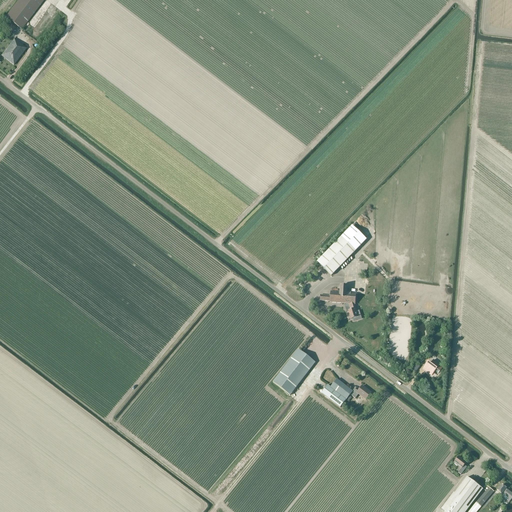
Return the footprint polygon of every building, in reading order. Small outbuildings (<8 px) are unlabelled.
[(18,0),(5,17),(22,30),(44,0),(18,0)] [(23,46),(14,39),(1,56),(14,65),(26,49),(22,47),(23,46)] [(341,237),(317,262),(331,276),(356,251),(366,240),(352,226),(341,237)] [(330,303),(351,305),(352,309),(348,310),(351,320),(357,318),(356,313),(357,312),(355,305),(356,293),(347,292),(348,286),(340,285),(339,292),(331,291),(330,296),(320,295),(320,301),(330,302),(330,303)] [(298,349),(273,382),(290,396),(316,363),(298,349)] [(434,372),(438,374),(443,368),(433,361),(431,364),(428,362),(424,368),(425,369),(426,371),(432,375),(434,372)] [(362,386),(358,391),(355,388),(353,391),(337,379),(331,387),(328,385),(321,393),(340,408),(351,395),(355,399),(358,395),(366,400),(371,393),(362,386)] [(461,475),(465,470),(462,468),(467,463),(459,457),(454,463),(461,469),(458,473),(461,475)] [(442,510),(444,511),(465,511),(483,490),(467,477),(442,510)] [(511,498),(511,493),(506,489),(507,488),(502,484),(497,491),(502,494),(504,495),(509,499),(508,501),(509,502),(511,498)] [(481,507),(494,492),(486,485),(483,489),(486,491),(476,503),(481,507)] [(468,511),(477,511),(481,507),(476,503),(468,511)]
